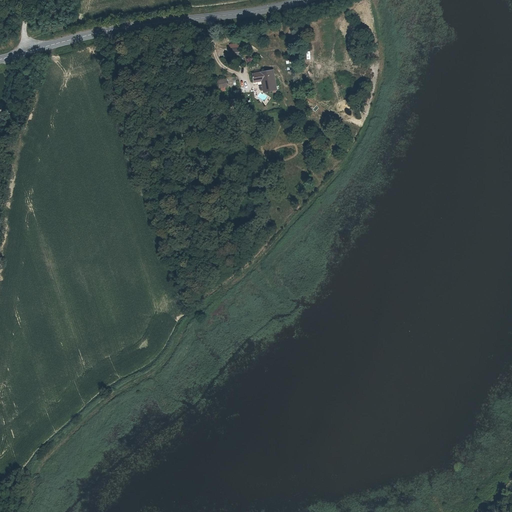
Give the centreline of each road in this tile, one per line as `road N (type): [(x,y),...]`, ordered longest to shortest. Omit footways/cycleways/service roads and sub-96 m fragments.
road 1 (track): [(377,0),(379,52),(368,105),(289,228),(31,485),(21,511)]
road 2 (secondary): [(0,58),(105,31),(304,0)]
